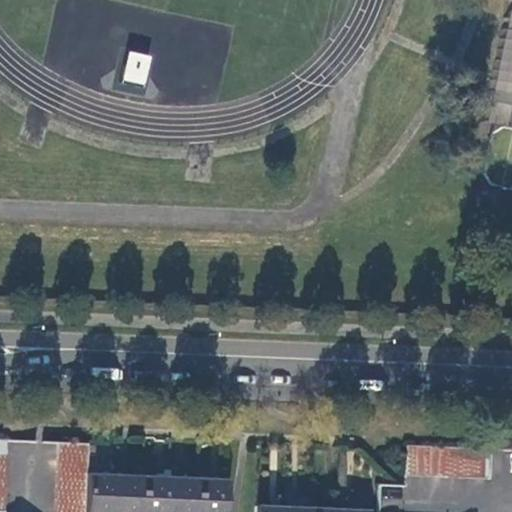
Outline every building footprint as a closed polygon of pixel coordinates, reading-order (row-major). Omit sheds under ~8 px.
[(128,50),(122,80),(145,84),(150,55),(128,50)] [(57,458),(86,460),(86,446),(57,444),(57,458)] [(405,444),(403,475),(418,475),(420,445),(405,444)] [(420,445),(418,475),(432,476),(433,446),(420,445)] [(433,446),(432,476),(446,476),(447,446),(433,446)] [(447,446),(446,476),(460,477),(461,447),(447,446)] [(461,447),(460,477),(474,478),(475,448),(461,447)] [(487,479),(489,448),(475,448),(474,478),(487,479)] [(56,471),(85,473),(86,460),(57,458),(56,471)] [(56,485),(85,486),(85,475),(85,473),(56,471),(56,485)] [(112,511),(113,475),(85,475),(85,486),(84,500),(83,511),(112,511)] [(112,511),(140,511),(142,476),(113,475),(112,511)] [(168,511),(169,477),(142,476),(140,511),(168,511)] [(168,511),(195,511),(197,478),(169,477),(168,511)] [(223,511),(225,478),(197,478),(195,511),(223,511)] [(55,499),(84,500),(85,486),(56,485),(55,499)] [(54,511),(83,511),(84,500),(55,499),(54,511)]
